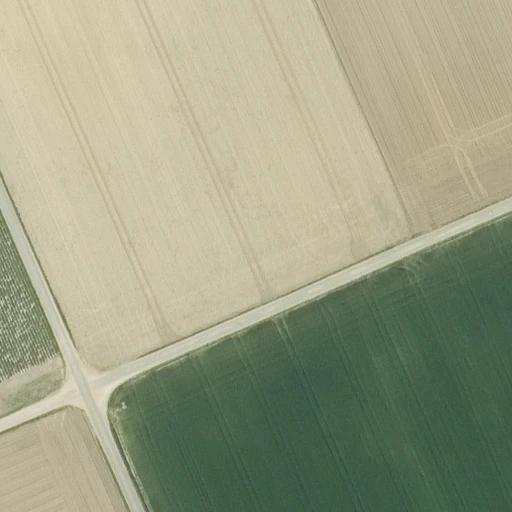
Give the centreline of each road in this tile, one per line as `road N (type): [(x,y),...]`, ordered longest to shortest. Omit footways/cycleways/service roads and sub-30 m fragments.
road 1 (track): [(511,204),(83,389)]
road 2 (track): [(0,197),(136,511)]
